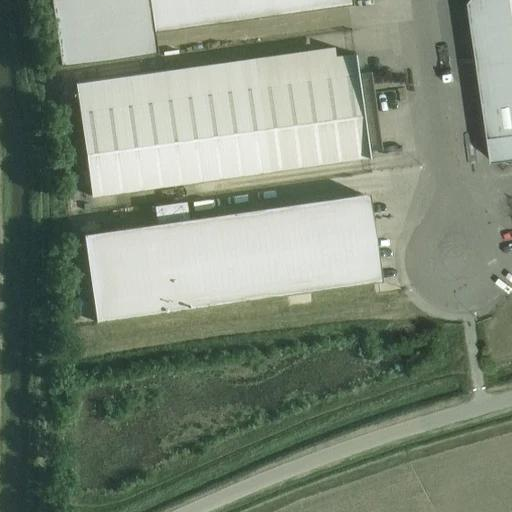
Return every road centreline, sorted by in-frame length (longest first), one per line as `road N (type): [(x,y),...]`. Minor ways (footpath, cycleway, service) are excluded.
road 1 (track): [(40,511),(42,123),(22,0)]
road 2 (unclassified): [(190,511),(337,451),(511,400)]
road 3 (unclassified): [(455,267),(417,0)]
